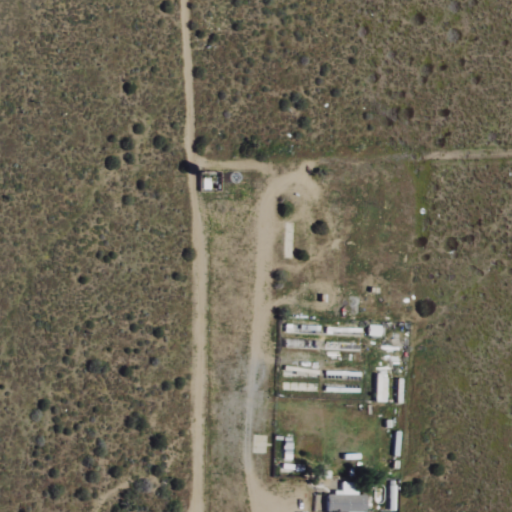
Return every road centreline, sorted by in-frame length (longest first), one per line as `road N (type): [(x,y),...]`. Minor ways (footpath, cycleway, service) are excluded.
road 1 (residential): [(185,0),(195,511)]
road 2 (residential): [(511,152),(194,165)]
